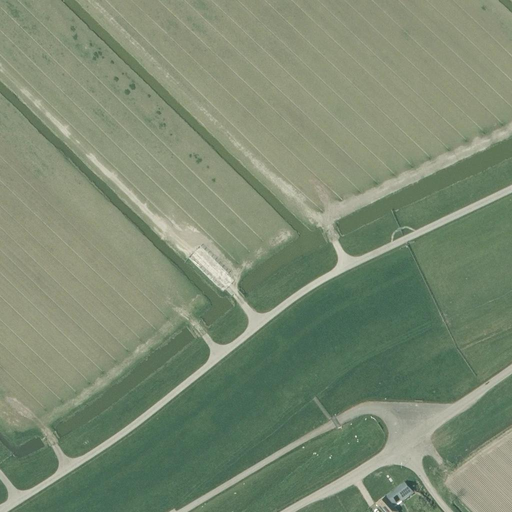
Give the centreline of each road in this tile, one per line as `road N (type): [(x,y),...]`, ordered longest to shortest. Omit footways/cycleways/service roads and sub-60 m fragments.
road 1 (unclassified): [(402,444),(511,369)]
road 2 (unclassified): [(289,511),(402,444)]
